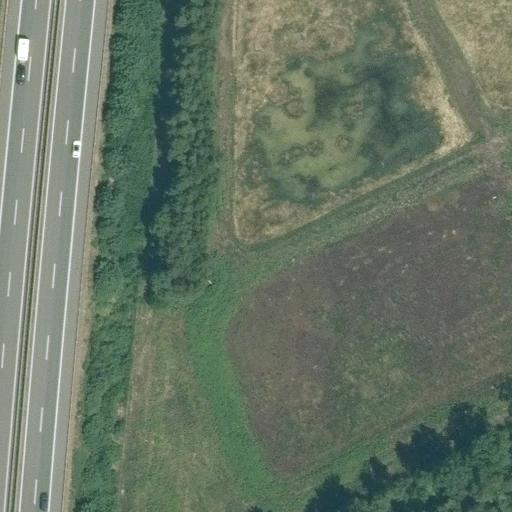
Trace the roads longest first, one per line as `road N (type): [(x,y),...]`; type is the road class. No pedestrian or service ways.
road 1 (motorway): [(35,511),(79,0)]
road 2 (motorway): [(36,0),(0,390)]
road 3 (track): [(382,511),(511,450)]
